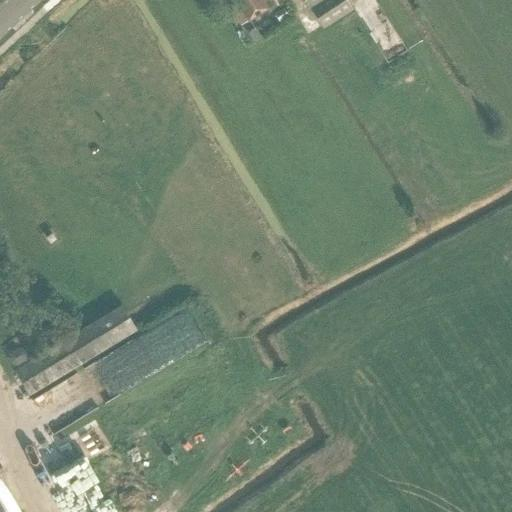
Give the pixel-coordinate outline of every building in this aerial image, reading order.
[(236,0),(249,20),(268,9),(269,10),(280,3),(278,0),(236,0)] [(346,0),(304,0),(323,29),(353,10),(346,0)] [(242,41),(251,49),(262,35),(253,27),(242,41)] [(121,307),(15,371),(30,396),(136,331),(121,307)] [(210,458),(222,453),(216,437),(204,441),(210,458)] [(157,475),(166,490),(193,475),(185,460),(157,475)]
